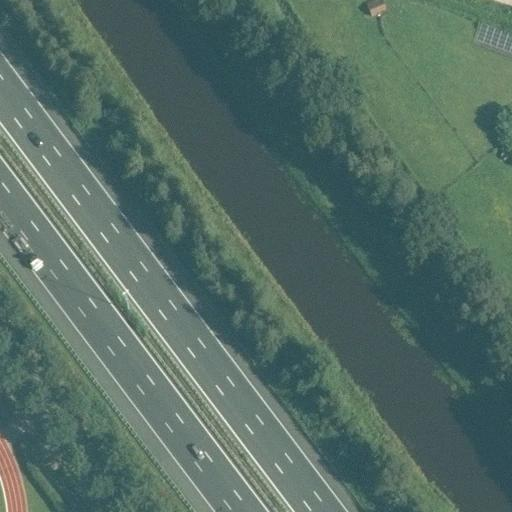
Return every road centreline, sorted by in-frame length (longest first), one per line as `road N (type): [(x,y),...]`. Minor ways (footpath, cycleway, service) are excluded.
road 1 (motorway): [(326,511),(0,84)]
road 2 (track): [(511,420),(188,0)]
road 3 (motorway): [(0,186),(248,511)]
